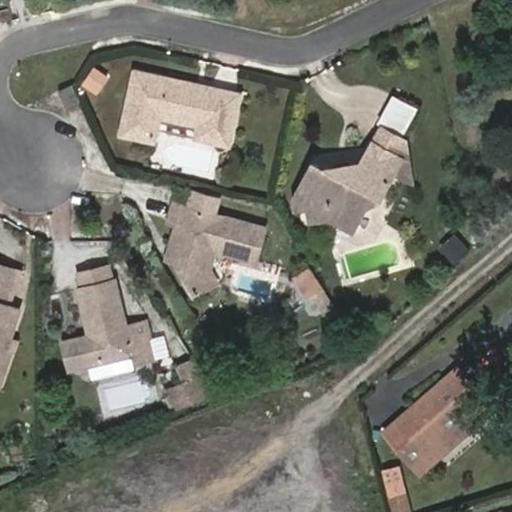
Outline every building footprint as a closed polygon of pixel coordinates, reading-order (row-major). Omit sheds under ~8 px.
[(194,93),(196,84),(137,71),(122,134),(157,142),(159,130),(162,117),(200,126),(198,138),(231,146),(241,94),(210,88),(208,97),(194,93)] [(66,106),(79,101),(73,83),(60,88),(66,106)] [(210,88),(196,84),(194,93),(208,97),(210,88)] [(422,113),(408,104),(392,129),(406,138),(422,113)] [(159,130),(198,138),(200,126),(162,117),(159,130)] [(416,180),(408,142),(385,128),(364,163),(327,168),(316,161),(294,197),(296,208),(308,206),(311,219),(332,215),(353,228),(367,205),(362,201),(370,189),(383,197),(401,170),(416,180)] [(256,259),(265,226),(174,201),(169,218),(183,222),(179,239),(175,254),(194,289),(214,277),(209,269),(215,247),(249,257),(256,259)] [(171,237),(168,252),(175,254),(179,239),(171,237)] [(214,277),(249,257),(215,247),(209,269),(214,277)] [(0,297),(6,299),(17,266),(0,259),(0,297)] [(117,262),(82,270),(85,285),(121,277),(117,262)] [(131,322),(121,277),(85,285),(95,328),(100,327),(101,332),(72,339),(76,362),(81,365),(138,352),(140,361),(161,356),(152,318),(131,322)] [(0,297),(0,371),(0,372),(13,333),(7,331),(10,323),(16,304),(6,299),(0,297)] [(13,333),(17,325),(10,323),(7,331),(13,333)] [(492,407),(460,370),(387,433),(420,470),(492,407)] [(171,407),(189,400),(183,383),(164,389),(171,407)] [(420,470),(424,475),(497,412),(492,407),(420,470)] [(411,511),(407,464),(389,466),(394,511),(411,511)] [(304,511),(315,508),(305,483),(228,511),(304,511)]
